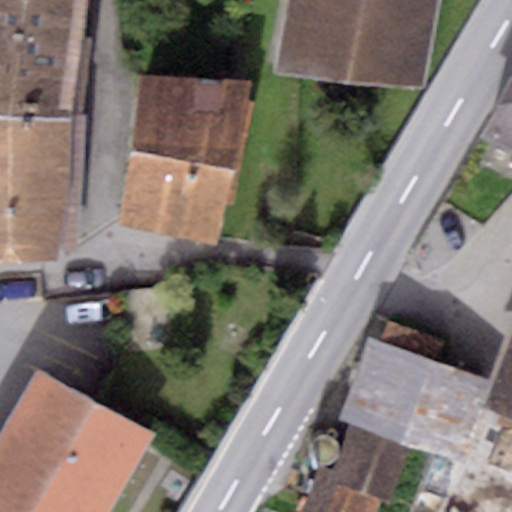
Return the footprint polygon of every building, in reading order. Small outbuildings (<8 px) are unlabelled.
[(0,0),(0,112),(65,117),(73,0),(0,0)] [(289,0),(282,72),(431,89),(441,0),(289,0)] [(511,55),(473,137),(511,155),(511,55)] [(238,99),(131,80),(104,223),(211,243),(238,99)] [(65,117),(0,112),(0,260),(52,259),(65,117)] [(511,316),(476,419),(511,431),(511,316)] [(485,383),(363,339),(334,418),(456,463),(485,383)] [(103,511),(145,440),(28,372),(0,419),(0,511),(103,511)] [(403,454),(345,435),(329,480),(388,499),(403,454)] [(379,511),(382,506),(316,481),(303,511),(379,511)]
